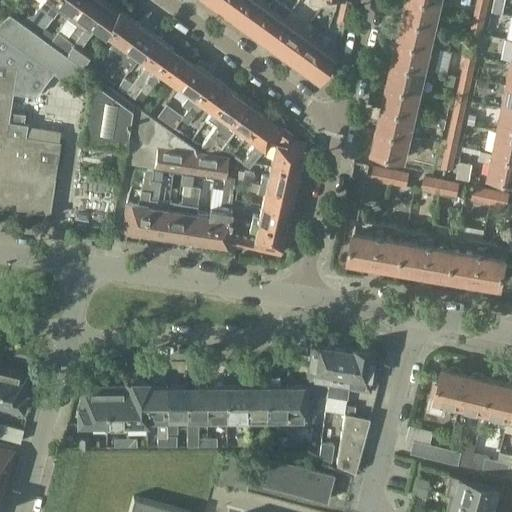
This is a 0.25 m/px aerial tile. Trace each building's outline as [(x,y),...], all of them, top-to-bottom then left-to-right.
[(28,15),(23,21),(35,30),(56,0),(44,0),(34,14),(28,15)] [(56,0),(35,30),(41,34),(44,30),(45,28),(48,24),(57,10),(68,18),(80,0),(56,0)] [(52,37),(50,40),(68,54),(71,50),(93,19),(94,20),(100,11),(97,9),(103,0),(80,0),(68,18),(76,24),(68,36),(58,29),(54,34),(52,37)] [(71,50),(68,54),(84,65),(86,61),(91,55),(81,47),(95,28),(106,36),(107,34),(124,11),(120,8),(118,10),(106,1),(105,1),(104,0),(103,0),(97,9),(100,11),(94,20),(93,19),(71,50)] [(219,0),(215,6),(233,18),(246,0),(219,0)] [(246,0),(233,18),(250,31),(269,5),(261,0),(246,0)] [(277,0),(272,0),(269,5),(250,31),(267,43),(286,18),(274,9),(279,2),(277,0)] [(324,0),(310,0),(309,5),(322,8),(324,0)] [(337,2),(330,0),(324,0),(322,8),(335,11),(337,2)] [(437,0),(407,0),(404,16),(436,23),(441,1),(437,0)] [(479,0),(478,9),(486,10),(487,0),(479,0)] [(338,20),(345,21),(349,3),(342,2),(338,20)] [(483,21),(486,10),(478,9),(476,20),(483,21)] [(291,10),(286,18),(267,43),(284,55),(302,30),(290,21),(295,13),(291,10)] [(0,21),(10,13),(11,12),(10,11),(0,19),(0,21)] [(95,60),(91,65),(96,69),(104,74),(119,53),(127,43),(125,41),(131,33),(133,34),(141,24),(139,23),(140,22),(124,11),(107,34),(116,41),(100,64),(95,60)] [(0,204),(50,212),(56,139),(25,135),(27,125),(24,124),(26,113),(9,110),(12,91),(31,94),(37,94),(54,70),(71,83),(84,65),(68,54),(50,40),(41,34),(35,30),(23,21),(11,12),(10,13),(0,21),(0,204)] [(436,23),(404,16),(399,38),(431,45),(436,23)] [(476,20),(473,31),(481,33),(483,21),(476,20)] [(119,53),(104,74),(108,78),(110,79),(117,69),(122,62),(132,69),(139,58),(157,34),(140,22),(139,23),(141,24),(133,34),(131,33),(125,41),(127,43),(119,53)] [(302,30),(284,55),(301,67),(319,42),(308,34),(313,26),(307,22),(302,30)] [(479,44),(481,33),(473,31),(471,42),(479,44)] [(132,82),(126,91),(137,99),(142,92),(160,66),(158,65),(164,57),(166,59),(174,48),(174,47),(157,34),(139,58),(146,63),(132,82)] [(325,34),(319,42),(301,67),(319,81),(338,55),(324,46),(330,38),(325,34)] [(399,38),(394,61),(425,68),(431,45),(399,38)] [(476,55),(479,44),(471,42),(469,53),(476,55)] [(160,66),(142,92),(147,96),(162,74),(173,82),(177,85),(194,61),(190,59),(189,58),(174,47),(174,48),(166,59),(164,57),(158,65),(160,66)] [(474,66),(476,55),(469,53),(466,65),(474,66)] [(394,61),(389,83),(420,90),(425,68),(394,61)] [(215,77),(197,63),(180,86),(190,94),(187,99),(192,103),(200,95),(198,93),(205,84),(208,86),(215,77)] [(472,77),(474,66),(466,65),(464,76),(472,77)] [(91,86),(82,140),(127,147),(134,102),(128,97),(93,72),(91,86)] [(469,89),(472,77),(464,76),(462,87),(469,89)] [(202,104),(213,112),(230,88),(215,77),(208,86),(205,84),(198,93),(200,95),(192,103),(199,108),(202,104)] [(420,90),(389,83),(383,106),(415,113),(420,90)] [(511,108),(511,85),(508,85),(503,107),(511,108)] [(467,99),(469,89),(462,87),(459,98),(467,99)] [(248,101),(230,88),(213,112),(206,121),(215,127),(202,145),(209,149),(214,143),(216,144),(234,118),(233,117),(238,109),(241,111),(248,101)] [(464,111),(467,99),(459,98),(457,109),(464,111)] [(235,129),(246,137),(263,112),(248,101),(241,111),(238,109),(233,117),(234,118),(216,144),(221,148),(235,129)] [(127,147),(124,161),(154,165),(154,167),(191,171),(215,174),(226,176),(228,155),(202,151),(191,143),(134,102),(127,147)] [(183,116),(166,105),(158,116),(175,128),(183,116)] [(415,113),(383,106),(378,128),(410,135),(415,113)] [(511,132),(511,108),(503,107),(499,130),(511,132)] [(457,109),(455,120),(462,122),(464,111),(457,109)] [(281,126),(263,112),(246,137),(255,143),(247,154),(248,155),(242,163),(249,168),(274,135),(281,126)] [(460,133),(462,122),(455,120),(452,132),(460,133)] [(284,128),(281,126),(274,135),(277,137),(272,160),(300,167),(306,140),(292,137),(293,134),(284,128)] [(410,135),(378,128),(373,150),(393,155),(391,162),(400,164),(402,157),(405,157),(410,135)] [(494,152),(511,155),(511,132),(499,130),(494,152)] [(457,144),(460,133),(452,132),(450,143),(457,144)] [(455,156),(457,144),(450,143),(447,154),(455,156)] [(511,179),(511,155),(494,152),(490,175),(511,179)] [(455,156),(447,154),(445,166),(453,167),(455,156)] [(260,183),(295,190),(300,167),(272,160),(268,176),(261,175),(260,183)] [(372,177),(390,181),(392,168),(375,165),(372,177)] [(127,200),(123,229),(143,232),(145,221),(147,221),(149,210),(148,210),(154,170),(163,171),(163,170),(146,168),(139,202),(127,200)] [(407,184),(409,172),(392,168),(390,181),(407,184)] [(143,232),(165,235),(169,206),(158,204),(163,171),(154,170),(148,210),(149,210),(147,221),(145,221),(143,232)] [(245,171),(244,174),(243,179),(251,181),(253,173),(245,171)] [(170,200),(169,206),(165,235),(183,238),(184,227),(188,228),(190,216),(189,215),(191,204),(193,187),(195,176),(180,174),(179,183),(184,184),(181,202),(170,200)] [(422,187),(439,191),(442,179),(424,175),(422,187)] [(249,189),(251,181),(243,179),(241,187),(249,189)] [(439,191),(457,195),(460,183),(442,179),(439,191)] [(261,205),(290,211),(295,190),(260,183),(258,191),(264,192),(261,205)] [(472,198),(489,202),(491,189),(475,185),(472,198)] [(183,238),(205,241),(209,213),(197,212),(198,198),(199,198),(200,188),(193,187),(191,204),(189,215),(190,216),(188,228),(184,227),(183,238)] [(491,189),(489,202),(506,205),(509,192),(491,189)] [(252,214),(250,223),(264,227),(265,225),(276,228),(275,230),(285,233),(290,211),(261,205),(259,216),(252,214)] [(209,213),(205,241),(227,244),(228,241),(229,233),(231,216),(231,210),(210,207),(209,213)] [(356,219),(350,255),(400,264),(407,228),(397,226),(398,224),(367,219),(367,221),(356,219)] [(271,249),(281,251),(285,233),(275,230),(276,228),(265,225),(264,227),(250,223),(249,230),(255,232),(253,239),(244,237),(243,245),(270,252),(271,249)] [(400,264),(416,266),(451,272),(458,237),(447,235),(447,233),(417,227),(417,230),(407,228),(400,264)] [(228,241),(235,243),(236,235),(229,233),(228,241)] [(451,272),(485,278),(502,281),(508,245),(498,243),(498,241),(467,236),(467,238),(458,237),(451,272)] [(335,347),(323,345),(313,344),(307,385),(309,385),(309,386),(309,424),(310,424),(310,415),(315,415),(317,408),(317,401),(318,401),(320,383),(328,384),(328,386),(329,386),(335,347)] [(348,387),(349,387),(355,346),(349,346),(348,349),(335,347),(329,386),(328,394),(346,397),(348,387)] [(375,349),(355,346),(349,387),(362,388),(369,389),(375,349)] [(450,368),(443,366),(439,382),(435,381),(431,395),(446,399),(445,403),(459,407),(467,372),(463,371),(461,368),(453,366),(450,368)] [(28,373),(6,367),(0,388),(0,402),(22,408),(26,393),(23,392),(28,373)] [(475,372),(472,374),(467,372),(459,407),(473,410),(474,405),(485,408),(492,378),(485,377),(483,374),(475,372)] [(511,400),(511,383),(492,378),(485,408),(494,410),(493,416),(508,420),(511,400)] [(148,425),(148,386),(148,382),(126,382),(127,386),(128,425),(148,425)] [(188,385),(167,386),(168,430),(177,430),(177,424),(187,425),(187,447),(189,447),(188,385)] [(208,385),(188,385),(189,447),(209,447),(209,438),(199,438),(199,425),(209,425),(208,385)] [(228,385),(208,385),(209,425),(229,424),(228,385)] [(248,385),(228,385),(229,424),(248,424),(248,385)] [(248,424),(268,424),(268,385),(248,385),(248,424)] [(287,385),(268,385),(268,424),(286,424),(287,385)] [(307,385),(287,385),(286,424),(286,437),(286,446),(297,446),(296,424),(307,424),(309,424),(309,386),(309,385),(307,385)] [(79,425),(108,425),(107,386),(86,386),(87,391),(82,391),(82,407),(79,407),(79,425)] [(108,425),(128,425),(127,386),(107,386),(108,425)] [(168,435),(168,430),(167,386),(148,386),(148,425),(158,425),(157,446),(168,445),(168,435)] [(345,405),(339,444),(336,464),(355,471),(370,417),(355,414),(356,406),(345,405)] [(0,436),(20,441),(24,428),(0,422),(0,436)] [(177,435),(168,435),(168,445),(177,445),(177,435)] [(89,436),(80,436),(80,446),(89,446),(89,436)] [(114,446),(127,446),(127,437),(114,437),(114,446)] [(137,437),(127,437),(127,446),(137,446),(137,437)] [(286,437),(278,438),(278,446),(286,446),(286,437)] [(217,438),(209,438),(209,447),(217,447),(217,438)] [(247,446),(247,438),(238,438),(238,446),(247,446)] [(247,446),(248,446),(257,446),(257,438),(247,438),(247,446)] [(450,448),(430,443),(414,439),(411,451),(447,460),(450,448)] [(320,440),(319,449),(318,455),(330,461),(333,442),(320,440)] [(0,444),(0,480),(5,482),(14,448),(0,444)] [(450,448),(447,460),(459,463),(462,450),(450,448)] [(495,472),(498,459),(486,456),(483,469),(495,472)] [(249,479),(327,499),(334,473),(278,457),(226,457),(219,480),(246,488),(249,479)] [(510,462),(498,459),(495,472),(507,475),(510,462)] [(445,493),(449,495),(450,494),(491,505),(496,486),(450,473),(445,493)] [(416,484),(428,488),(430,480),(418,477),(416,484)] [(426,495),(428,488),(416,484),(414,492),(426,495)] [(489,511),(491,505),(450,494),(449,495),(444,511),(489,511)] [(191,511),(134,495),(128,511),(191,511)]
